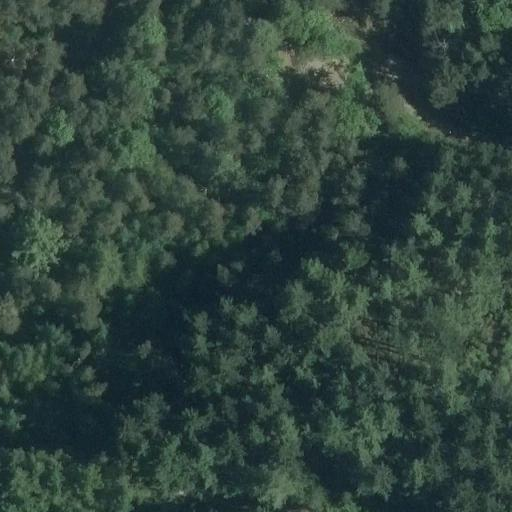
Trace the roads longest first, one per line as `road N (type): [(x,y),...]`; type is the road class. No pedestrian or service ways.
road 1 (track): [(0,446),(319,511)]
road 2 (track): [(511,150),(424,118),(306,57)]
